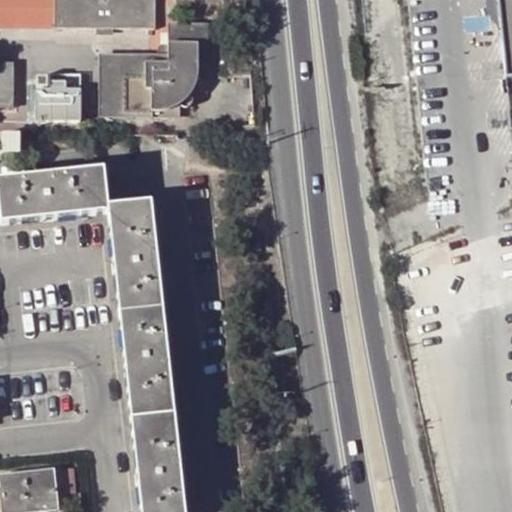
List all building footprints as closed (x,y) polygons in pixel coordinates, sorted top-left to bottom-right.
[(0,0),(0,28),(54,29),(54,0),(0,0)] [(156,30),(156,0),(54,0),(54,29),(156,30)] [(511,78),(505,79),(497,0),(484,0),(494,93),(511,91),(511,78)] [(511,0),(497,0),(505,79),(511,78),(511,0)] [(208,64),(208,24),(176,24),(176,32),(168,32),(168,46),(158,54),(107,55),(107,63),(99,63),(99,109),(108,109),(108,117),(169,117),(169,109),(177,105),(183,101),(190,94),(193,90),(195,85),(197,77),(198,64),(208,64)] [(176,32),(176,24),(168,24),(168,32),(176,32)] [(107,55),(99,55),(99,63),(107,63),(107,55)] [(0,107),(1,107),(13,95),(13,67),(5,67),(5,63),(0,62),(0,107)] [(80,123),(81,90),(34,89),(33,122),(80,123)] [(13,95),(1,107),(13,107),(13,95)] [(99,109),(99,117),(108,117),(108,109),(99,109)] [(0,153),(17,154),(17,137),(0,136),(0,153)] [(102,174),(0,183),(0,227),(107,216),(139,511),(182,511),(150,206),(107,210),(102,174)] [(64,505),(79,504),(77,467),(62,468),(64,505)] [(56,511),(51,472),(0,478),(0,502),(1,511),(56,511)]
